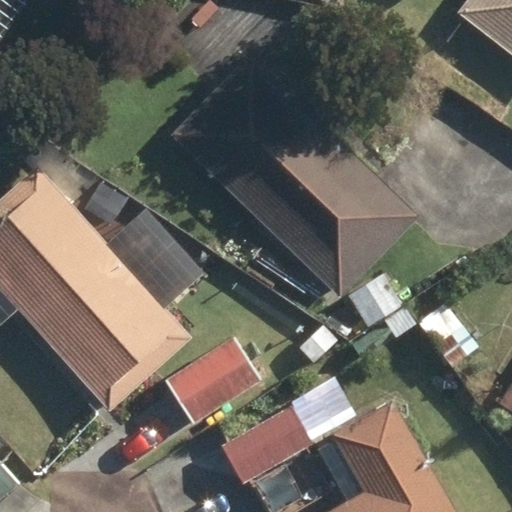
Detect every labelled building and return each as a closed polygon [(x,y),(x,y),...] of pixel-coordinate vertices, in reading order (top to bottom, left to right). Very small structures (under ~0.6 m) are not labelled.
[(511,0),(471,0),(460,15),(511,57),(511,0)] [(173,141),(341,299),(417,219),(250,61),(173,141)] [(0,206),(0,291),(108,415),(191,342),(41,171),(0,206)] [(344,299),(365,332),(398,312),(377,279),(344,299)] [(167,383),(194,425),(260,383),(233,341),(167,383)] [(434,382),(451,405),(468,393),(450,370),(434,382)] [(455,511),(395,407),(333,442),(364,496),(336,511),(455,511)] [(285,411),(219,450),(240,486),(307,447),(285,411)] [(0,507),(20,489),(0,467),(0,507)]
